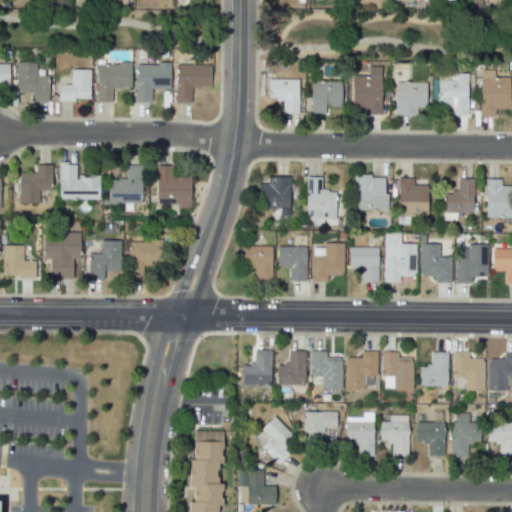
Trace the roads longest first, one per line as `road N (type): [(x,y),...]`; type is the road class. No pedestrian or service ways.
road 1 (residential): [(511,317),(180,314)]
road 2 (residential): [(237,0),(233,144),(180,314)]
road 3 (residential): [(511,146),(233,144)]
road 4 (residential): [(233,144),(0,131)]
road 5 (residential): [(180,314),(154,399),(142,511)]
road 6 (residential): [(511,488),(327,490)]
road 7 (residential): [(180,314),(0,312)]
